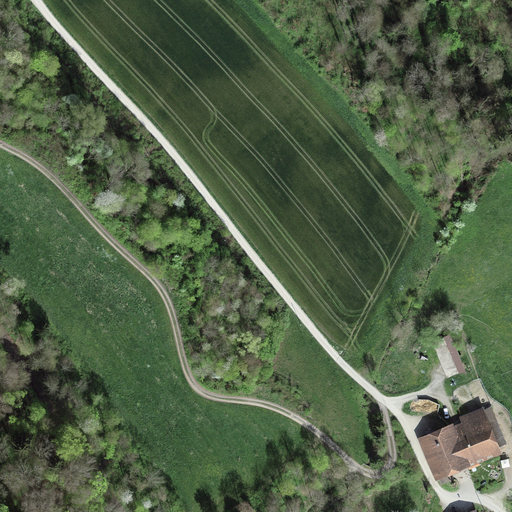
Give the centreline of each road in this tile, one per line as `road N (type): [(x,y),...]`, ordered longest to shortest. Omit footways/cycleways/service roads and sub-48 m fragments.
road 1 (track): [(499,511),(479,498),(441,493),(397,410),(334,354),(37,0)]
road 2 (track): [(382,398),(391,463),(370,473),(287,412),(206,395),(156,282),(54,178),(0,143)]
road 3 (track): [(0,326),(118,511)]
